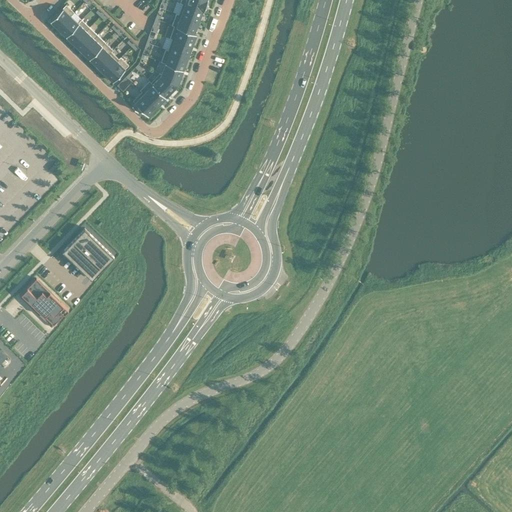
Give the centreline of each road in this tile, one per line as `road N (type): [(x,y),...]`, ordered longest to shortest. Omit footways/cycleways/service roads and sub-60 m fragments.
road 1 (unclassified): [(127,461),(178,407),(272,363),(313,308),(353,231),(420,0)]
road 2 (residential): [(30,18),(152,133),(195,93),(229,0)]
road 3 (primary): [(176,326),(31,511)]
road 4 (primary): [(55,511),(195,335)]
road 5 (primary): [(279,191),(346,0)]
road 6 (primary): [(325,0),(259,183)]
road 7 (residential): [(104,163),(0,272)]
road 8 (tertiary): [(0,58),(104,163)]
road 9 (primary): [(237,299),(274,272),(271,223),(279,191)]
